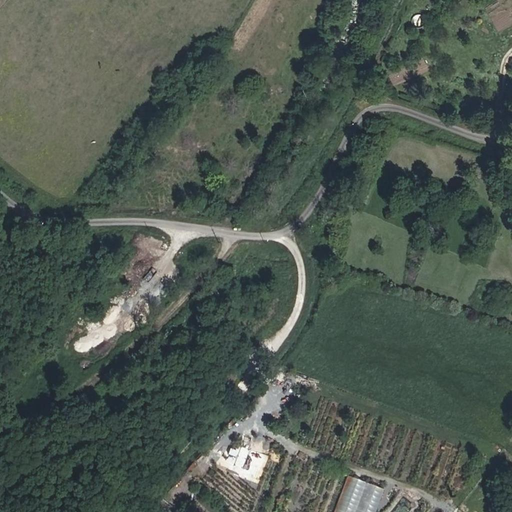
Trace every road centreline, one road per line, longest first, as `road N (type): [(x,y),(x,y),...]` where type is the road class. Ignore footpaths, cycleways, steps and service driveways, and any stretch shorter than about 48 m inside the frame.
road 1 (unclassified): [(281,236),(315,203),(355,122),(373,107),(485,139),(511,130)]
road 2 (unclassified): [(0,192),(21,211),(49,220),(281,236)]
road 3 (unclassified): [(281,236),(303,276),(295,313),(270,347)]
